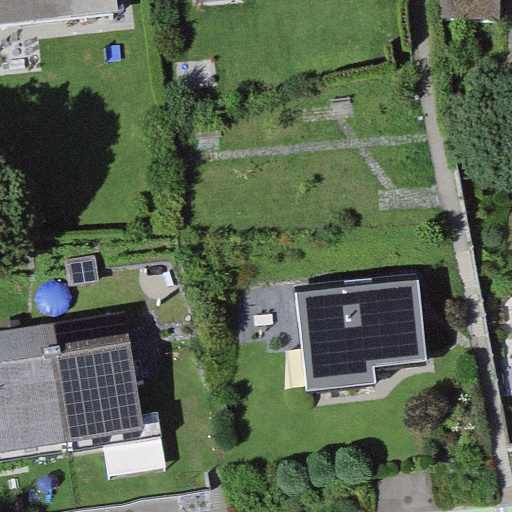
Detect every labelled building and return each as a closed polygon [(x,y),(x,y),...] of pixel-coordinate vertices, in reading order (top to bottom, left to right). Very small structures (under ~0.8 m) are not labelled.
[(115,0),(0,0),(0,44),(119,33),(115,0)] [(501,0),(440,0),(442,21),(501,22),(501,0)] [(66,261),(70,288),(101,283),(96,256),(66,261)] [(417,275),(296,287),(307,393),(377,385),(375,368),(426,362),(417,275)] [(146,432),(127,313),(50,325),(69,444),(146,432)] [(0,454),(69,444),(50,325),(0,332),(0,454)]
